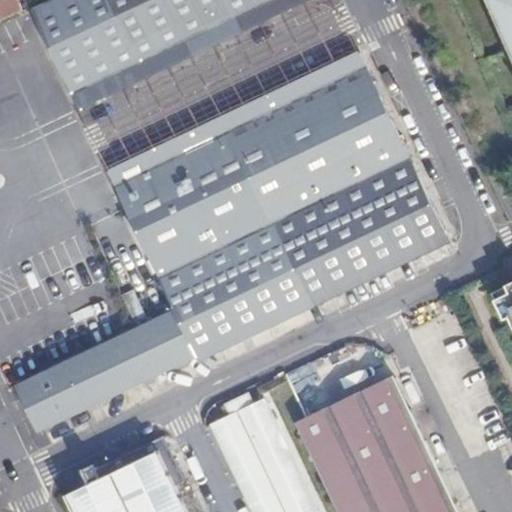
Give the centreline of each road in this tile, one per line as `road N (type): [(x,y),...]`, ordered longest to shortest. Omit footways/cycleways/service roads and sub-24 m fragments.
road 1 (residential): [(373,5),(0,179)]
road 2 (residential): [(373,5),(486,252)]
road 3 (residential): [(492,511),(377,304)]
road 4 (residential): [(377,304),(175,400)]
road 5 (residential): [(175,400),(17,480)]
road 6 (residential): [(175,400),(228,511)]
road 7 (residential): [(486,252),(377,304)]
